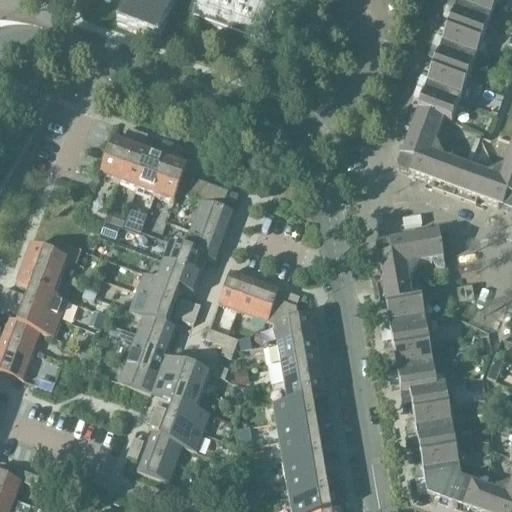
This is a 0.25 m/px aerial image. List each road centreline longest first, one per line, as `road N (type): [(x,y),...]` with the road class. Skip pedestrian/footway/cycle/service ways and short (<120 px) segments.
road 1 (residential): [(332,228),(377,511)]
road 2 (residential): [(374,221),(424,214),(486,236),(504,263),(484,329)]
road 3 (residential): [(96,57),(286,132)]
road 4 (residential): [(189,511),(4,435)]
road 5 (residential): [(286,132),(330,109),(348,83),(364,29),(358,0)]
road 6 (residential): [(96,57),(53,175)]
